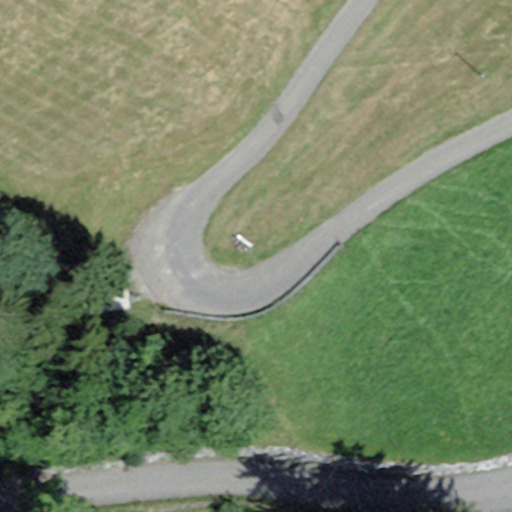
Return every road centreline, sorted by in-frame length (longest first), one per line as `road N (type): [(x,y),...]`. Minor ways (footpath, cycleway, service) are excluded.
road 1 (unclassified): [(511,131),(375,206),(292,273),(239,302),(202,309),(165,292),(151,266),(157,237),(243,165),(368,0)]
road 2 (unclassified): [(511,494),(174,495),(70,511)]
